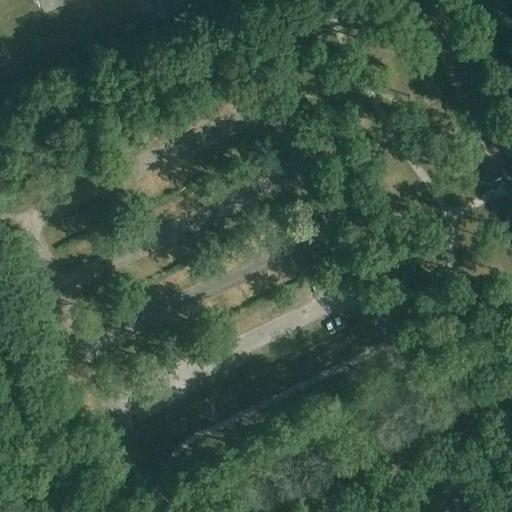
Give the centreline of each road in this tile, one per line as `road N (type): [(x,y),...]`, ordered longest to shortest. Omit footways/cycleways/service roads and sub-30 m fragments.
road 1 (track): [(503,190),(467,179),(409,109),(373,94),(302,92),(275,104)]
road 2 (unclassified): [(511,184),(425,0)]
